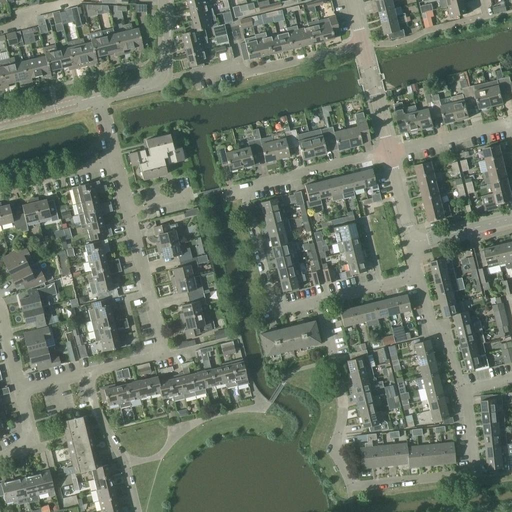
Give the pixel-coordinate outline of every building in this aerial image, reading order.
[(186,0),(189,10),(205,6),(203,0),(186,0)] [(382,0),(377,1),(379,12),(395,9),(393,2),(399,0),(382,0)] [(464,3),(448,7),(451,18),(467,13),(464,3)] [(477,4),(467,6),(469,12),(479,10),(477,4)] [(192,21),(214,15),(211,5),(205,6),(189,10),(192,21)] [(504,5),(492,8),(494,14),(506,12),(504,5)] [(235,18),(249,14),(248,10),(240,12),(239,6),(232,7),(235,18)] [(71,8),(74,20),(80,19),(77,7),(71,8)] [(379,12),(382,23),(398,20),(406,18),(405,13),(402,14),(400,7),(395,9),(379,12)] [(71,8),(65,10),(68,23),(74,21),(74,20),(71,8)] [(52,13),(47,14),(49,19),(53,18),(54,24),(61,22),(59,11),(52,13)] [(36,17),(38,27),(46,25),(45,20),(49,19),(47,14),(36,17)] [(194,32),(198,31),(210,27),(209,20),(214,19),(214,15),(192,21),(194,31),(182,34),(194,31),(194,32)] [(317,20),(318,24),(322,41),(334,38),(333,34),(339,32),(335,16),(328,17),(317,20)] [(385,35),(388,34),(390,41),(405,37),(404,30),(400,30),(399,24),(407,22),(406,18),(398,20),(382,23),(385,35)] [(308,27),(312,43),(322,41),(318,24),(317,20),(314,20),(315,21),(307,23),(308,27)] [(138,28),(131,30),(130,24),(126,25),(126,26),(125,26),(126,31),(130,49),(137,47),(138,51),(143,50),(142,46),(138,28)] [(291,48),(302,46),(298,30),(297,26),(286,28),(287,32),(291,48)] [(302,46),(312,43),(308,27),(298,30),(302,46)] [(89,34),(91,40),(96,60),(97,64),(97,61),(101,60),(100,56),(107,54),(102,37),(101,31),(89,34)] [(123,50),(130,49),(126,31),(114,34),(119,56),(124,54),(123,50)] [(201,41),(206,39),(206,36),(200,37),(198,31),(194,32),(194,31),(182,34),(185,45),(201,41)] [(5,35),(7,43),(17,41),(15,32),(5,35)] [(270,54),(266,37),(265,32),(254,35),(260,56),(270,54)] [(281,51),(291,48),(287,32),(277,35),(281,51)] [(115,57),(119,56),(114,34),(102,37),(107,54),(114,53),(115,57)] [(249,59),(260,56),(254,35),(254,37),(243,39),(244,43),(239,44),(243,57),(248,55),(249,59)] [(270,54),(281,51),(277,35),(266,37),(270,54)] [(83,38),(78,39),(84,62),(85,67),(92,65),(97,64),(96,60),(91,40),(90,40),(91,43),(84,44),(83,38)] [(67,42),(68,48),(72,65),(73,69),(85,67),(84,62),(78,39),(67,42)] [(201,41),(185,45),(187,55),(203,51),(202,44),(207,43),(206,39),(201,41)] [(55,45),(43,48),(51,77),(51,75),(55,74),(54,70),(61,68),(56,51),(55,45)] [(216,55),(226,53),(225,46),(214,49),(216,55)] [(225,48),(228,60),(234,59),(231,46),(225,48)] [(46,79),(51,77),(43,48),(45,56),(34,59),(38,76),(45,75),(46,79)] [(56,51),(61,68),(68,66),(69,71),(73,69),(72,65),(68,48),(56,51)] [(203,62),(206,62),(203,51),(187,55),(190,66),(191,65),(192,68),(204,65),(203,62)] [(27,83),(22,62),(15,64),(13,58),(9,59),(15,82),(22,80),(23,84),(27,83)] [(0,60),(0,72),(3,85),(4,89),(9,88),(8,84),(15,82),(9,59),(0,60)] [(31,78),(38,76),(34,59),(22,62),(27,83),(32,82),(31,78)] [(503,78),(507,94),(511,93),(511,82),(511,83),(509,77),(503,78)] [(497,80),(485,83),(491,107),(503,104),(501,96),(507,94),(503,78),(497,80)] [(474,86),(468,87),(472,103),(478,102),(480,109),(481,109),(483,111),(487,110),(488,107),(491,107),(485,83),(474,86)] [(451,97),(453,103),(457,121),(469,118),(466,105),(472,103),(468,87),(462,89),(463,94),(451,97)] [(429,109),(417,112),(421,130),(425,129),(427,131),(431,129),(432,127),(433,127),(431,119),(437,118),(433,102),(432,96),(432,94),(426,96),(429,109)] [(438,95),(432,96),(433,102),(437,118),(443,116),(445,124),(457,121),(453,103),(441,106),(438,95)] [(394,104),(400,129),(408,127),(410,133),(411,132),(413,134),(417,133),(418,131),(421,130),(417,112),(415,106),(404,109),(402,102),(394,104)] [(357,127),(345,130),(350,147),(361,145),(360,137),(366,136),(362,119),(361,120),(360,113),(354,114),(357,127)] [(326,128),(330,144),(336,143),(338,150),(350,147),(345,130),(334,132),(332,127),(326,128)] [(324,146),(330,144),(326,128),(320,130),(322,135),(310,138),(314,156),(326,154),(324,146)] [(314,156),(310,138),(298,141),(295,130),(289,131),(293,147),(298,146),(299,152),(301,152),(302,159),(314,156)] [(283,132),(271,135),(273,142),(277,160),(282,159),(283,160),(287,159),(287,157),(289,157),(287,149),(293,147),(289,131),(283,133),(283,132)] [(143,150),(128,154),(132,166),(139,164),(143,179),(167,173),(166,170),(170,163),(184,160),(181,147),(173,149),(170,134),(145,140),(146,145),(143,149),(143,150)] [(254,140),(253,140),(257,156),(264,154),(266,163),(267,162),(268,163),(272,162),(273,161),(277,160),(273,142),(261,145),(260,138),(254,140)] [(249,147),(237,150),(242,168),(246,167),(247,169),(251,168),(252,166),(253,165),(252,158),(257,156),(253,140),(247,141),(249,147)] [(483,149),(486,161),(502,156),(499,145),(483,149)] [(242,168),(237,150),(226,153),(224,147),(218,149),(222,165),(228,163),(230,171),(242,168)] [(488,172),(505,168),(502,156),(486,161),(488,172)] [(418,177),(434,173),(431,161),(415,166),(418,177)] [(484,185),(491,183),(508,179),(505,168),(488,172),(481,173),(484,185)] [(360,172),(364,187),(369,186),(370,190),(378,188),(377,184),(376,184),(372,169),(360,172)] [(353,190),(364,187),(360,172),(349,174),(353,190)] [(421,188),(437,184),(434,173),(418,177),(421,188)] [(355,198),(353,190),(349,174),(338,177),(343,198),(350,197),(350,199),(355,198)] [(332,201),(343,198),(338,177),(327,180),(331,196),(332,201)] [(494,194),(510,190),(508,179),(491,183),(494,194)] [(320,198),(331,196),(327,180),(316,183),(320,198)] [(97,199),(95,193),(107,190),(106,185),(100,186),(99,181),(71,188),(75,204),(97,199)] [(321,204),(320,198),(316,183),(305,185),(308,200),(306,201),(308,207),(321,204)] [(423,199),(440,195),(437,184),(421,188),(423,199)] [(491,205),(484,207),(486,212),(501,209),(500,205),(511,201),(511,195),(510,190),(494,194),(489,195),(491,205)] [(300,191),(293,193),(296,206),(303,204),(300,191)] [(442,201),(450,199),(449,193),(440,196),(442,201)] [(263,214),(279,210),(277,202),(282,201),(280,195),(275,196),(275,199),(260,202),(263,214)] [(426,210),(442,206),(440,195),(423,199),(426,210)] [(38,197),(33,198),(34,202),(38,220),(50,217),(48,207),(46,199),(39,201),(38,197)] [(26,223),(38,220),(33,198),(28,199),(29,204),(22,205),(24,213),(18,215),(21,228),(22,232),(28,230),(26,223)] [(97,199),(75,204),(78,215),(111,206),(110,202),(98,205),(97,199)] [(21,228),(18,215),(12,216),(9,204),(1,206),(1,202),(0,202),(0,221),(1,225),(13,222),(15,229),(21,228)] [(303,204),(296,206),(299,205),(302,216),(306,215),(303,204)] [(111,206),(78,215),(81,225),(102,220),(101,214),(112,211),(111,206)] [(442,206),(426,210),(429,222),(445,218),(442,206)] [(266,225),(282,221),(279,210),(263,214),(266,225)] [(102,220),(81,225),(81,228),(86,227),(90,241),(112,235),(109,224),(107,225),(105,228),(104,228),(102,220)] [(290,231),(287,220),(282,221),(266,225),(269,236),(285,232),(290,231)] [(157,247),(161,247),(178,242),(175,230),(178,229),(177,223),(164,226),(163,225),(153,227),(155,236),(158,235),(159,242),(157,242),(157,245),(156,245),(157,247)] [(337,243),(358,238),(354,223),(333,228),(337,243)] [(271,247),(287,243),(285,232),(269,236),(271,247)] [(340,254),(344,253),(360,249),(358,238),(337,243),(340,254)] [(86,251),(88,262),(105,258),(104,253),(110,251),(107,239),(84,245),(86,251)] [(178,255),(179,261),(192,258),(190,252),(189,248),(185,248),(183,241),(178,242),(161,247),(157,247),(157,250),(158,249),(159,252),(162,251),(164,259),(178,255)] [(287,243),(271,247),(274,258),(290,254),(296,253),(293,242),(287,243)] [(508,269),(511,268),(505,244),(495,247),(499,265),(505,264),(506,268),(508,269)] [(489,268),(499,265),(495,247),(484,249),(484,251),(479,252),(483,266),(488,264),(489,268)] [(11,276),(28,267),(25,260),(30,257),(25,248),(20,250),(20,249),(5,256),(8,263),(5,264),(11,276)] [(347,264),(363,260),(360,249),(344,253),(347,264)] [(277,269),(293,265),(290,254),(274,258),(277,269)] [(444,258),(430,262),(433,274),(453,269),(450,255),(444,256),(444,258)] [(172,282),(175,281),(193,277),(191,269),(198,267),(196,257),(192,258),(179,261),(180,267),(172,269),(174,277),(172,277),(172,280),(171,280),(172,282)] [(105,258),(88,262),(91,272),(119,265),(118,259),(106,262),(105,258)] [(314,266),(309,267),(311,273),(311,272),(315,271),(320,270),(317,259),(312,260),(314,266)] [(363,260),(347,264),(349,270),(344,271),(346,278),(352,277),(352,275),(366,271),(363,260)] [(280,280),(295,276),(294,270),(299,269),(298,264),(293,265),(277,269),(280,280)] [(88,284),(94,283),(110,279),(109,273),(121,271),(119,265),(91,272),(93,279),(87,281),(88,284)] [(28,267),(11,276),(16,287),(22,284),(25,291),(31,288),(32,288),(46,281),(39,269),(31,273),(28,267)] [(162,268),(150,273),(152,280),(164,275),(162,268)] [(330,268),(323,270),(326,283),(333,281),(331,273),(330,268)] [(479,269),(482,283),(490,281),(486,268),(479,269)] [(456,280),(453,269),(433,274),(436,285),(456,280)] [(320,270),(311,272),(314,285),(323,283),(320,270)] [(475,286),(480,285),(477,274),(472,276),(473,280),(474,280),(475,286)] [(295,276),(280,280),(282,292),(298,288),(295,276)] [(186,292),(188,298),(203,294),(203,293),(200,294),(199,288),(196,289),(193,277),(175,281),(172,282),(172,284),(173,284),(174,287),(177,286),(178,294),(186,292)] [(111,285),(110,279),(94,283),(96,293),(113,289),(119,288),(117,283),(111,285)] [(503,281),(506,295),(511,293),(511,284),(511,279),(503,281)] [(438,296),(453,292),(458,291),(456,280),(436,285),(438,296)] [(22,312),(49,305),(46,294),(54,292),(51,281),(44,284),(44,287),(37,289),(36,288),(25,291),(26,298),(19,299),(22,312)] [(166,293),(165,283),(153,284),(154,294),(166,293)] [(441,307),(456,303),(453,292),(438,296),(441,307)] [(180,316),(181,318),(184,318),(201,313),(200,305),(206,304),(203,294),(188,298),(189,303),(181,305),(183,313),(180,314),(181,316),(180,316)] [(395,297),(399,313),(410,310),(406,294),(395,297)] [(388,315),(399,313),(395,297),(384,300),(388,315)] [(88,310),(91,321),(96,320),(112,316),(110,310),(116,308),(115,303),(109,305),(108,299),(92,303),(93,309),(88,310)] [(377,318),(388,315),(384,300),(373,302),(377,318)] [(362,305),(366,321),(367,327),(378,324),(377,318),(373,302),(362,305)] [(441,307),(444,318),(453,315),(459,314),(464,313),(461,302),(456,303),(441,307)] [(49,305),(22,312),(25,324),(44,319),(45,325),(54,323),(51,312),(49,305)] [(355,324),(366,321),(362,305),(351,308),(355,324)] [(343,326),(355,324),(351,308),(340,311),(343,326)] [(92,332),(87,311),(83,312),(87,333),(92,332)] [(459,314),(453,315),(456,326),(471,322),(476,321),(475,315),(470,317),(469,312),(464,313),(459,314)] [(186,338),(198,336),(197,334),(203,333),(202,332),(212,330),(210,321),(204,322),(201,313),(184,318),(181,318),(181,321),(182,320),(183,323),(185,322),(187,329),(184,330),(186,338)] [(93,331),(98,330),(127,323),(126,318),(113,321),(112,316),(96,320),(91,321),(93,331)] [(496,322),(498,328),(507,325),(505,319),(501,320),(496,322)] [(314,321),(260,334),(266,356),(320,343),(314,321)] [(471,322),(456,326),(459,337),(482,332),(479,321),(476,321),(471,322)] [(98,330),(93,331),(95,338),(94,338),(95,342),(101,341),(117,337),(116,331),(129,327),(127,323),(98,330)] [(509,332),(507,325),(498,328),(499,334),(509,332)] [(25,340),(28,352),(46,347),(55,345),(50,327),(24,334),(25,340)] [(482,332),(459,337),(462,349),(483,343),(482,343),(484,343),(482,332)] [(117,337),(101,341),(103,351),(120,347),(126,346),(125,341),(118,342),(117,337)] [(416,355),(431,351),(429,340),(413,344),(416,355)] [(226,343),(229,354),(235,352),(233,345),(232,341),(226,343)] [(223,355),(229,354),(226,343),(220,344),(223,355)] [(483,343),(462,349),(464,359),(480,356),(485,354),(483,343)] [(77,346),(80,358),(87,356),(84,345),(77,346)] [(49,359),(46,347),(28,352),(31,363),(35,362),(38,371),(61,365),(59,356),(49,359)] [(511,354),(511,347),(508,349),(502,350),(503,356),(511,354)] [(69,350),(72,362),(79,361),(76,348),(69,350)] [(202,361),(208,360),(208,357),(205,348),(199,349),(200,353),(202,361)] [(371,358),(379,356),(377,348),(369,351),(371,358)] [(347,360),(349,372),(368,368),(367,362),(369,361),(366,350),(361,351),(356,352),(349,354),(350,360),(347,360)] [(419,367),(434,363),(431,351),(416,355),(419,367)] [(488,368),(485,354),(480,356),(464,359),(467,371),(475,369),(476,371),(488,368)] [(231,361),(237,386),(248,383),(247,378),(243,362),(242,359),(231,361)] [(211,369),(208,360),(202,361),(204,371),(200,372),(204,388),(215,386),(211,369)] [(220,364),(220,367),(221,367),(225,383),(226,388),(237,386),(231,361),(220,364)] [(142,365),(145,374),(151,373),(149,363),(142,365)] [(184,376),(179,377),(184,398),(195,396),(190,375),(188,367),(187,363),(181,364),(182,368),(184,376)] [(421,378),(437,374),(434,363),(419,367),(421,377),(421,378)] [(139,375),(145,374),(142,365),(137,366),(139,375)] [(352,383),(375,378),(373,378),(370,367),(374,366),(368,368),(349,372),(352,383)] [(211,369),(215,386),(225,383),(221,367),(220,367),(211,369)] [(387,375),(392,374),(390,367),(381,369),(383,376),(387,375)] [(122,370),(124,378),(130,377),(129,372),(128,368),(122,370)] [(118,380),(124,378),(122,370),(116,371),(117,375),(118,380)] [(190,375),(195,396),(205,393),(204,388),(200,372),(190,375)] [(174,401),(184,398),(178,374),(168,376),(174,401)] [(421,377),(416,379),(418,389),(424,388),(424,389),(440,385),(437,374),(421,378),(421,377)] [(173,401),(174,401),(168,376),(158,379),(157,376),(157,377),(162,399),(172,396),(173,401)] [(162,399),(157,377),(146,379),(150,396),(160,393),(162,399)] [(375,378),(352,383),(355,394),(369,391),(377,389),(375,378)] [(140,398),(150,396),(146,379),(136,382),(140,398)] [(129,401),(140,398),(136,382),(125,384),(129,401)] [(115,387),(119,403),(120,408),(130,406),(129,401),(125,384),(115,387)] [(105,394),(101,395),(103,401),(106,400),(108,406),(119,403),(115,387),(114,385),(108,386),(109,388),(104,390),(105,394)] [(427,400),(443,396),(440,385),(424,389),(427,400)] [(355,394),(357,406),(372,402),(377,401),(380,400),(378,395),(371,397),(369,391),(355,394)] [(481,401),(482,412),(497,411),(497,405),(502,404),(501,394),(492,395),(493,400),(481,401)] [(430,411),(445,407),(443,396),(427,400),(430,411)] [(372,402),(357,406),(360,417),(375,413),(373,407),(381,405),(380,400),(377,401),(372,402)] [(448,418),(445,407),(430,411),(432,422),(448,418)] [(482,412),(483,424),(499,422),(503,422),(502,410),(497,411),(482,412)] [(363,428),(368,426),(370,432),(382,430),(388,429),(386,422),(382,420),(380,412),(375,413),(360,417),(363,428)] [(98,467),(85,415),(62,421),(75,473),(91,469),(98,467)] [(485,435),(500,434),(505,433),(503,422),(499,422),(483,424),(485,435)] [(507,445),(506,433),(505,433),(500,434),(485,435),(486,447),(501,445),(507,445)] [(362,468),(374,467),(372,447),(370,434),(366,434),(367,443),(364,443),(365,447),(360,448),(362,468)] [(442,443),(444,464),(455,463),(453,442),(442,443)] [(408,455),(407,447),(407,443),(395,444),(397,465),(408,464),(407,455),(408,455)] [(432,465),(444,464),(442,443),(430,445),(432,465)] [(385,466),(397,465),(395,444),(383,445),(385,466)] [(372,447),(374,467),(385,466),(383,445),(372,447)] [(420,466),(432,465),(430,445),(418,446),(420,466)] [(501,445),(486,447),(487,458),(502,456),(508,456),(507,445),(501,445)] [(408,467),(420,466),(418,446),(407,447),(408,455),(407,455),(408,464),(408,467)] [(60,449),(49,452),(50,457),(61,455),(60,449)] [(503,463),(502,456),(487,458),(488,469),(489,469),(490,472),(498,472),(498,469),(503,468),(503,470),(509,469),(508,462),(503,463)] [(63,471),(63,462),(52,462),(52,471),(63,471)] [(94,480),(110,476),(107,465),(98,467),(91,469),(94,480)] [(50,471),(32,475),(37,495),(48,492),(49,496),(55,494),(54,491),(50,471)] [(54,475),(58,500),(69,498),(65,473),(54,475)] [(27,497),(37,495),(32,475),(22,478),(27,497)] [(96,490),(113,486),(110,476),(94,480),(96,490)] [(12,481),(16,500),(17,503),(18,505),(28,502),(27,497),(22,478),(12,481)] [(14,504),(17,503),(16,500),(12,481),(0,483),(0,496),(4,495),(6,503),(13,501),(14,504)] [(99,501),(115,497),(113,486),(96,490),(99,501)] [(101,511),(121,506),(120,506),(118,506),(115,497),(99,501),(101,511)]
